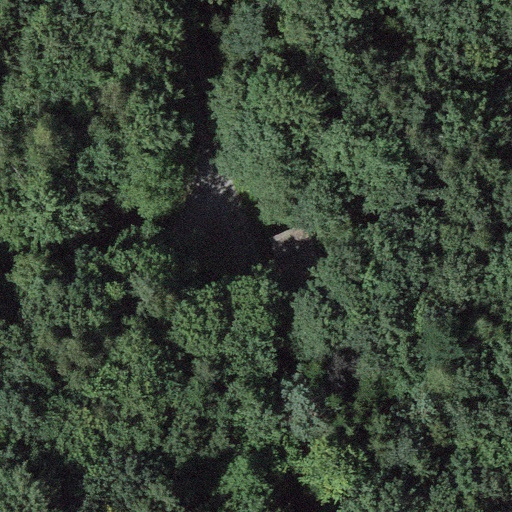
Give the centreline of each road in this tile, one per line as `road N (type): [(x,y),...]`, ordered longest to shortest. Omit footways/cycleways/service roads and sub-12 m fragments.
road 1 (track): [(281,511),(289,456),(163,0)]
road 2 (track): [(0,292),(90,281),(232,230)]
